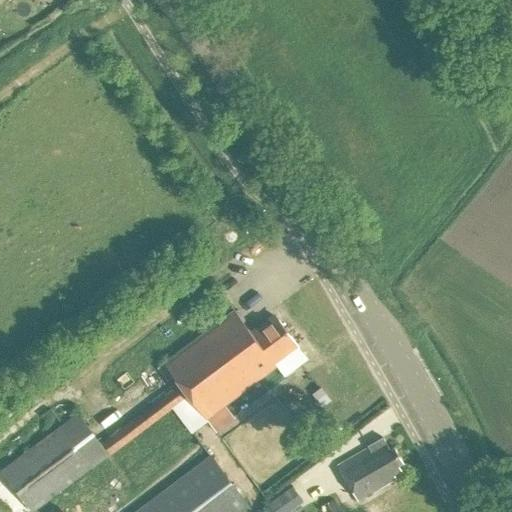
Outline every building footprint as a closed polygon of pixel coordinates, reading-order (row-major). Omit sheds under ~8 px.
[(275,364),(298,346),(277,317),(254,334),(236,310),(164,364),(206,420),(278,367),(275,364)] [(79,415),(2,473),(30,511),(35,511),(110,457),(79,415)] [(369,445),(369,447),(338,465),(359,500),(397,477),(394,472),(402,468),(399,464),(404,462),(394,445),(390,448),(383,436),(369,445)] [(211,456),(135,511),(244,511),(249,508),(211,456)] [(290,511),(305,501),(294,486),(265,508),(268,511),(290,511)]
